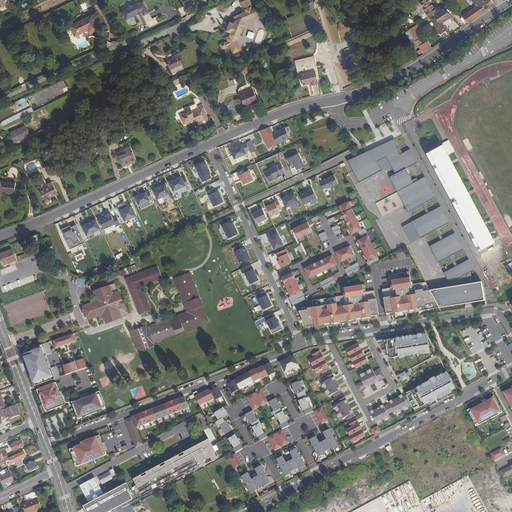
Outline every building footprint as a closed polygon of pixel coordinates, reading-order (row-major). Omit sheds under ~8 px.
[(234,25),(230,23),(229,26),(230,27),(229,29),(228,30),(227,32),(231,34),(230,36),(230,37),(226,39),(228,43),(226,44),(225,43),(220,45),(223,51),(228,48),(227,47),(230,46),(234,55),(239,52),(235,42),(237,41),(239,40),(240,36),(241,37),(243,36),(245,31),(244,29),(243,29),(244,26),(243,24),(242,21),(252,17),(250,11),(252,10),(251,8),(252,8),(248,0),(241,3),(244,11),(245,11),(246,13),(234,18),(236,22),(235,22),(234,25)] [(437,13),(429,0),(425,0),(420,3),(430,17),(437,13)] [(483,13),(490,7),(486,2),(484,0),(471,0),(477,7),(463,17),(468,23),(483,13)] [(315,1),(307,4),(309,8),(310,7),(311,9),(317,7),(315,1)] [(141,15),(143,14),(144,18),(150,16),(144,2),(141,4),(140,2),(133,6),(133,5),(130,4),(128,5),(128,8),(121,12),(126,22),(138,16),(138,15),(140,14),(141,15)] [(242,21),(243,24),(260,16),(257,8),(252,10),(250,11),(252,17),(242,21)] [(443,22),(450,18),(449,16),(450,15),(443,9),(437,13),(430,17),(444,40),(450,35),(448,31),(443,22)] [(449,16),(450,18),(453,16),(444,9),(443,9),(450,15),(449,16)] [(79,22),(71,26),(76,36),(88,30),(90,34),(99,30),(92,17),(80,23),(79,22)] [(421,50),(422,53),(423,54),(426,52),(431,48),(427,42),(422,44),(413,28),(409,30),(421,50)] [(184,64),(179,54),(174,56),(175,58),(168,62),(172,69),(184,64)] [(302,77),(316,73),(319,73),(315,58),(295,63),(299,78),(302,77)] [(320,85),(316,73),(302,77),(305,88),(312,85),(312,87),(320,85)] [(242,101),(256,95),(253,90),(240,96),(242,101)] [(259,103),(256,95),(242,101),(246,109),(250,107),(249,105),(254,103),(255,105),(259,103)] [(196,122),(207,117),(202,107),(198,108),(198,107),(197,108),(195,104),(184,109),(186,112),(179,116),(183,125),(192,121),(192,120),(194,118),(196,122)] [(19,118),(34,112),(33,108),(18,114),(19,118)] [(53,125),(38,130),(41,137),(55,132),(53,125)] [(22,127),(8,134),(12,143),(26,136),(22,127)] [(270,127),(261,131),(269,148),(278,145),(278,144),(274,135),(270,127)] [(274,135),(278,144),(291,138),(286,128),(276,132),(277,133),(274,135)] [(461,280),(432,293),(439,307),(466,302),(472,301),(485,299),(482,280),(473,282),(469,282),(468,273),(471,271),(475,269),(469,258),(458,265),(452,255),(464,248),(455,232),(443,238),(438,228),(449,222),(440,205),(429,211),(424,203),(435,196),(424,176),(418,180),(413,182),(412,180),(406,168),(417,162),(409,148),(403,152),(399,153),(396,148),(399,146),(394,138),(347,161),(356,184),(379,172),(375,163),(386,158),(390,167),(395,174),(389,177),(406,208),(408,211),(421,204),(427,213),(411,221),(420,238),(436,230),(441,239),(429,245),(438,262),(450,256),(455,266),(444,272),(447,279),(458,273),(459,275),(461,280)] [(246,143),(250,152),(255,150),(251,141),(246,143)] [(246,154),(242,145),(238,147),(238,146),(234,148),(234,149),(230,151),(235,160),(246,154)] [(444,146),(428,154),(481,252),(497,244),(444,146)] [(126,154),(118,157),(122,167),(135,161),(129,147),(124,149),(126,154)] [(305,165),(299,152),(287,158),(292,168),(296,167),(297,169),(305,165)] [(375,163),(379,172),(390,167),(386,158),(375,163)] [(204,162),(194,167),(202,183),(211,179),(207,172),(209,171),(204,162)] [(285,172),(280,163),(277,165),(276,164),(268,168),(269,168),(264,171),(269,181),(277,177),(277,176),(285,172)] [(385,170),(388,177),(394,174),(390,167),(385,170)] [(248,170),(237,175),(240,179),(243,185),(253,180),(248,170)] [(322,180),(323,181),(326,188),(327,189),(338,184),(334,174),(322,180)] [(169,182),(173,192),(189,184),(185,177),(183,178),(182,176),(169,182)] [(2,182),(3,181),(2,181),(1,179),(0,179),(0,193),(6,194),(7,192),(17,193),(17,182),(4,181),(4,182),(2,182)] [(48,187),(38,192),(43,201),(44,202),(45,203),(46,203),(48,202),(49,202),(49,201),(49,199),(57,195),(51,183),(47,185),(48,187)] [(153,190),(157,199),(170,193),(166,184),(162,186),(161,185),(157,187),(157,188),(153,190)] [(207,191),(214,207),(224,202),(218,190),(216,191),(215,187),(207,191)] [(299,193),(304,204),(317,198),(311,187),(299,193)] [(135,197),(139,206),(153,199),(149,191),(146,192),(135,197)] [(281,198),(286,208),(299,201),(294,191),(281,198)] [(266,206),(271,216),(280,212),(279,209),(282,208),(278,199),(270,203),(270,204),(266,206)] [(350,230),(352,234),(358,231),(362,229),(349,201),(338,206),(340,210),(344,217),(346,221),(350,230)] [(118,205),(125,221),(137,216),(132,204),(126,207),(124,202),(118,205)] [(252,213),(257,224),(267,219),(262,208),(252,213)] [(98,219),(104,229),(116,224),(112,216),(110,212),(104,215),(105,215),(98,219)] [(117,214),(112,216),(116,224),(117,226),(121,224),(117,214)] [(87,236),(101,229),(96,218),(82,225),(87,236)] [(222,226),(227,240),(237,236),(232,221),(222,226)] [(411,242),(420,238),(411,221),(402,226),(411,242)] [(295,232),(298,238),(312,231),(310,226),(308,222),(293,229),(295,232)] [(70,226),(61,230),(70,249),(82,243),(84,248),(87,247),(77,224),(70,227),(70,226)] [(338,224),(331,227),(335,236),(342,233),(338,224)] [(361,239),(368,235),(365,228),(362,229),(358,231),(361,239)] [(322,242),(328,239),(325,231),(319,234),(322,242)] [(277,232),(268,236),(274,250),(283,245),(277,232)] [(38,235),(31,238),(34,244),(41,241),(38,235)] [(361,239),(358,240),(360,244),(363,251),(365,256),(368,261),(378,257),(368,235),(361,239)] [(232,248),(240,265),(250,260),(244,247),(242,248),(240,245),(232,248)] [(340,262),(355,255),(350,245),(347,247),(340,250),(335,252),(340,262)] [(12,250),(1,254),(4,264),(16,260),(12,250)] [(287,252),(278,257),(281,262),(278,263),(280,268),(292,262),(287,252)] [(309,278),(337,265),(332,254),(328,256),(322,259),(315,262),(307,266),(304,267),(309,278)] [(368,266),(380,260),(378,257),(368,261),(366,262),(368,266)] [(348,276),(361,270),(357,263),(344,269),(348,276)] [(141,284),(162,275),(158,264),(127,277),(141,313),(151,310),(141,284)] [(257,276),(255,273),(253,269),(245,273),(250,284),(259,280),(257,276)] [(155,340),(155,341),(209,320),(190,270),(189,271),(207,319),(155,340)] [(207,319),(189,271),(175,276),(189,312),(150,327),(149,325),(148,323),(131,330),(139,351),(157,344),(155,341),(155,340),(207,319)] [(419,310),(439,307),(432,293),(431,290),(430,289),(426,281),(411,284),(409,271),(389,274),(391,287),(382,289),(387,316),(394,314),(394,315),(404,313),(403,310),(409,309),(410,312),(419,311),(419,310)] [(290,296),(301,291),(292,272),(281,277),(290,296)] [(336,281),(342,278),(339,272),(333,276),(336,281)] [(449,281),(430,289),(431,290),(432,293),(461,280),(459,275),(458,273),(447,279),(449,280),(449,281)] [(141,284),(151,310),(152,309),(143,285),(163,277),(162,275),(141,284)] [(189,312),(175,276),(173,277),(186,311),(149,325),(150,327),(189,312)] [(323,290),(336,283),(333,276),(320,283),(323,290)] [(141,313),(127,277),(126,277),(140,314),(141,313)] [(124,305),(118,290),(112,292),(109,284),(94,290),(97,299),(83,304),(88,318),(102,312),(106,322),(121,316),(118,307),(124,305)] [(375,290),(364,292),(363,284),(342,287),(343,295),(312,300),(313,306),(308,308),(308,309),(299,311),(306,326),(315,324),(316,327),(325,326),(325,325),(325,322),(331,322),(331,324),(331,325),(340,324),(340,323),(347,322),(347,323),(357,321),(356,318),(362,317),(362,320),(363,320),(379,317),(375,290)] [(293,306),(306,299),(301,291),(290,296),(288,297),(293,306)] [(258,298),(263,310),(272,306),(267,294),(258,298)] [(264,317),(271,330),(280,326),(275,316),(273,317),(272,313),(264,317)] [(263,323),(257,325),(260,331),(265,329),(263,323)] [(403,332),(376,337),(397,376),(399,375),(401,378),(398,379),(406,394),(410,402),(413,408),(416,407),(417,410),(437,400),(435,397),(446,391),(447,395),(444,397),(448,395),(448,396),(457,392),(455,388),(453,389),(452,386),(454,385),(424,329),(416,330),(417,334),(405,336),(404,332),(403,333),(403,332)] [(53,341),(55,349),(76,342),(73,334),(53,341)] [(49,342),(43,345),(46,355),(52,353),(49,342)] [(358,343),(346,349),(356,368),(368,362),(358,343)] [(46,355),(43,345),(22,351),(34,386),(54,379),(51,368),(46,355)] [(313,355),(314,358),(310,360),(317,373),(321,371),(323,374),(331,370),(320,351),(313,355)] [(279,362),(285,373),(299,366),(294,355),(279,362)] [(66,375),(87,368),(84,359),(63,366),(66,375)] [(270,363),(263,366),(268,376),(276,373),(270,363)] [(51,368),(54,379),(61,377),(57,366),(51,368)] [(268,376),(263,366),(255,369),(260,379),(261,380),(268,376)] [(362,381),(356,385),(359,391),(385,377),(381,368),(374,372),(373,368),(359,376),(362,381)] [(254,382),(260,379),(255,369),(248,372),(254,382)] [(239,390),(254,382),(248,372),(234,380),(239,390)] [(343,393),(333,374),(325,378),(327,381),(322,383),(329,396),(334,394),(335,397),(343,393)] [(232,394),(239,390),(234,380),(230,382),(227,384),(232,394)] [(296,394),(303,392),(299,381),(291,384),(295,394),(296,394)] [(44,404),(47,411),(65,404),(62,397),(61,395),(58,387),(56,388),(54,383),(39,389),(40,394),(38,394),(42,404),(44,404)] [(503,393),(511,408),(511,407),(511,386),(506,389),(507,391),(503,393)] [(214,389),(210,391),(214,399),(215,401),(223,397),(218,387),(214,389)] [(198,395),(194,397),(200,407),(214,399),(210,391),(209,389),(198,395)] [(246,397),(253,411),(268,402),(261,389),(246,397)] [(96,392),(82,397),(78,399),(71,401),(78,417),(82,415),(83,417),(103,409),(103,407),(106,406),(100,393),(97,394),(96,392)] [(407,404),(410,402),(406,394),(403,396),(403,394),(389,401),(390,403),(384,406),(383,404),(370,411),(377,423),(390,416),(388,414),(394,411),(396,413),(409,406),(407,404)] [(125,420),(136,447),(142,444),(136,428),(189,407),(184,396),(132,416),(131,417),(125,420)] [(335,406),(342,419),(346,417),(348,420),(355,416),(345,397),(337,401),(339,404),(335,406)] [(304,411),(310,408),(305,398),(298,401),(303,411),(304,411)] [(468,412),(475,425),(478,423),(479,425),(498,415),(497,413),(501,411),(494,398),(490,400),(489,398),(470,409),(471,410),(468,412)] [(276,399),(269,402),(274,412),(280,409),(281,408),(276,399)] [(11,408),(6,410),(9,416),(11,420),(21,416),(16,405),(11,408)] [(329,421),(322,407),(314,411),(321,425),(329,421)] [(224,408),(212,415),(218,426),(220,426),(225,434),(232,430),(227,421),(225,422),(223,418),(228,415),(224,408)] [(252,411),(245,415),(249,424),(251,423),(257,420),(252,411)] [(288,421),(283,412),(282,412),(275,416),(281,425),(287,422),(288,421)] [(503,425),(509,422),(505,415),(500,418),(503,425)] [(347,429),(354,442),(366,436),(357,420),(349,424),(351,427),(347,429)] [(252,428),(257,437),(258,437),(264,434),(259,424),(253,427),(252,428)] [(372,429),(375,435),(381,432),(378,425),(372,429)] [(283,429),(267,437),(274,451),(290,443),(283,429)] [(309,440),(319,457),(325,454),(324,452),(331,448),(332,450),(339,447),(329,429),(323,433),(326,440),(320,443),(316,436),(309,440)] [(233,449),(235,453),(243,448),(240,445),(241,444),(236,435),(229,440),(234,448),(233,449)] [(502,441),(506,447),(511,443),(511,441),(509,437),(502,441)] [(78,465),(103,456),(102,453),(105,452),(108,451),(105,442),(102,443),(100,438),(96,439),(95,438),(81,443),(82,445),(71,449),(73,452),(70,453),(75,463),(77,462),(78,465)] [(171,480),(175,478),(198,465),(198,464),(204,461),(208,459),(209,460),(218,456),(213,447),(212,446),(209,439),(196,446),(197,448),(185,455),(186,457),(183,459),(183,458),(181,459),(181,460),(180,461),(178,458),(165,465),(167,468),(164,469),(163,468),(162,469),(162,470),(161,471),(159,468),(147,475),(148,477),(145,479),(144,478),(143,479),(143,480),(142,481),(140,478),(134,482),(136,485),(133,487),(136,493),(139,492),(142,496),(172,480),(171,480)] [(11,447),(14,451),(24,447),(22,442),(21,442),(21,441),(15,443),(16,445),(11,447)] [(218,444),(213,447),(218,456),(223,453),(218,444)] [(501,448),(490,454),(494,461),(505,454),(501,448)] [(276,460),(285,477),(292,474),(291,472),(297,468),(298,470),(305,466),(296,449),(289,453),(292,460),(286,463),(282,456),(276,460)] [(10,459),(12,464),(26,458),(24,452),(10,459)] [(235,454),(227,458),(234,471),(242,467),(235,454)] [(34,461),(26,465),(30,473),(38,469),(34,461)] [(511,464),(500,472),(503,478),(511,473),(511,464)] [(241,476),(250,493),(257,490),(256,488),(262,485),(263,486),(270,483),(261,466),(254,469),(257,476),(251,479),(247,473),(241,476)] [(101,483),(118,477),(115,469),(98,476),(101,483)] [(0,480),(3,487),(15,482),(10,473),(6,475),(7,477),(4,479),(3,478),(0,479),(0,480)] [(112,511),(110,507),(129,497),(125,488),(106,498),(95,478),(80,486),(90,505),(92,503),(93,507),(92,508),(93,511),(112,511)] [(37,499),(33,501),(36,510),(41,508),(37,499)] [(21,504),(24,511),(32,511),(37,510),(36,510),(33,501),(32,500),(21,504)]
